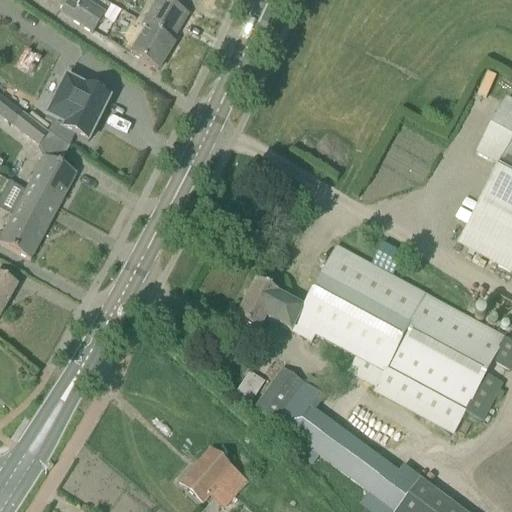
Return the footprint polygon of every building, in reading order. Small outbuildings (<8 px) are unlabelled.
[(68,0),(59,14),(92,35),(104,15),(82,1),(82,0),(68,0)] [(155,0),(141,25),(144,27),(127,55),(157,73),(174,44),(171,42),(187,16),(159,0),(155,0)] [(65,80),(44,122),(51,126),(47,135),(48,135),(47,135),(68,149),(74,137),(87,144),(87,143),(95,128),(95,129),(101,117),(100,117),(101,114),(108,101),(83,89),(65,80)] [(511,272),(511,109),(503,104),(475,155),(500,169),(459,243),(511,272)] [(11,130),(37,149),(47,135),(48,135),(47,135),(22,116),(11,130)] [(8,184),(0,198),(0,211),(11,218),(0,237),(0,246),(11,253),(29,262),(57,210),(75,176),(58,167),(43,158),(24,193),(8,184)] [(255,283),(235,321),(257,333),(265,320),(283,330),(311,345),(314,338),(325,318),(393,354),(382,376),(463,415),(481,424),(494,399),(498,401),(499,401),(503,394),(501,394),(498,392),(501,386),(484,376),(491,363),(508,372),(511,364),(511,345),(502,340),(352,260),(334,250),(318,281),(302,310),(277,297),(278,295),(261,286),(255,283)] [(0,277),(0,315),(16,287),(0,277)] [(275,381),(253,411),(272,425),(294,395),(275,381)] [(296,396),(288,408),(307,421),(313,413),(322,400),(303,386),(296,396)] [(180,488),(200,506),(231,472),(209,453),(180,488)] [(395,511),(458,511),(418,482),(395,511)]
